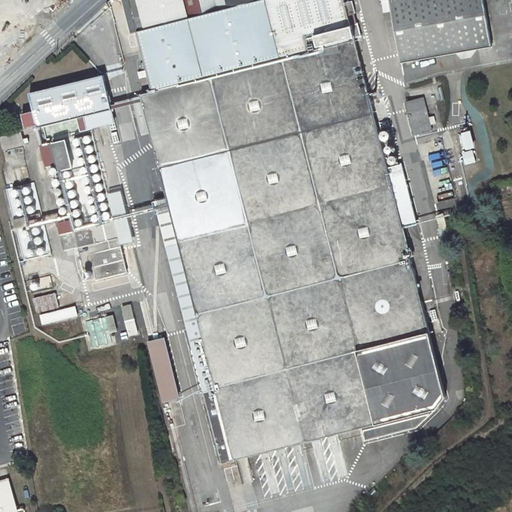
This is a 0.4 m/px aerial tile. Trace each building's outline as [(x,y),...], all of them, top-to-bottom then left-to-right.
[(53,0),(37,15),(39,17),(59,0),(53,0)] [(136,32),(128,0),(121,0),(130,33),(136,32)] [(141,95),(178,244),(167,247),(222,463),(362,428),(365,440),(417,427),(445,396),(429,332),(430,332),(403,228),(418,224),(402,164),(388,167),(355,38),(361,36),(357,23),(351,25),(348,15),(355,13),(352,1),(345,3),(344,0),(128,0),(136,32),(151,92),(141,95)] [(391,12),(400,62),(435,56),(433,44),(490,36),(482,0),(381,0),(384,13),(391,12)] [(492,46),(490,36),(433,44),(435,56),(455,53),(492,46)] [(104,76),(31,93),(39,127),(112,110),(104,76)] [(409,112),(414,135),(432,130),(427,108),(424,99),(406,103),(409,112)] [(452,134),(461,166),(475,163),(466,130),(452,134)] [(0,138),(0,141),(2,150),(22,145),(19,134),(0,138)] [(65,141),(53,144),(59,172),(72,169),(65,141)] [(19,261),(49,255),(35,182),(5,187),(19,261)] [(120,246),(134,243),(121,190),(107,194),(114,221),(118,237),(120,246)] [(457,209),(456,199),(436,202),(438,212),(457,209)] [(114,221),(90,227),(96,252),(110,248),(108,240),(118,237),(114,221)] [(90,227),(73,231),(79,252),(83,270),(92,267),(96,280),(127,273),(120,246),(118,237),(108,240),(110,248),(96,252),(90,227)] [(79,252),(73,231),(62,234),(68,255),(79,252)] [(35,313),(57,310),(55,293),(32,297),(35,313)] [(131,304),(120,306),(124,337),(135,335),(131,304)] [(40,326),(76,317),(74,306),(37,314),(40,326)] [(110,332),(114,332),(113,316),(87,318),(89,346),(111,345),(110,332)] [(143,342),(149,340),(145,326),(139,328),(143,342)] [(163,339),(148,342),(164,403),(179,399),(163,339)] [(0,482),(0,511),(15,511),(6,481),(0,482)]
